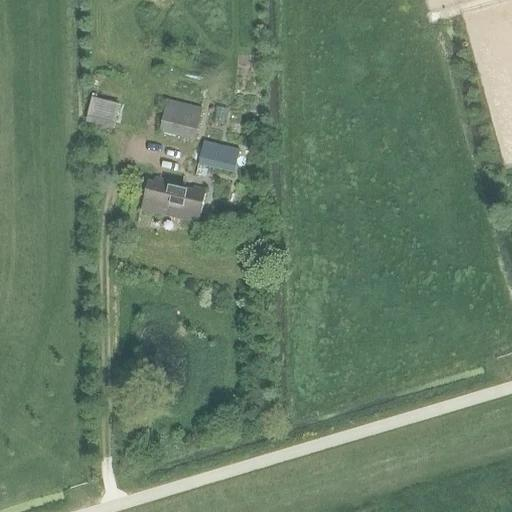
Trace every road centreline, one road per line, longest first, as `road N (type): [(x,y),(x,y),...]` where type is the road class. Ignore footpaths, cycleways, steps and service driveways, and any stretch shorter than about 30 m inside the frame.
road 1 (unclassified): [(92,511),(511,387)]
road 2 (track): [(108,507),(102,228),(121,148)]
